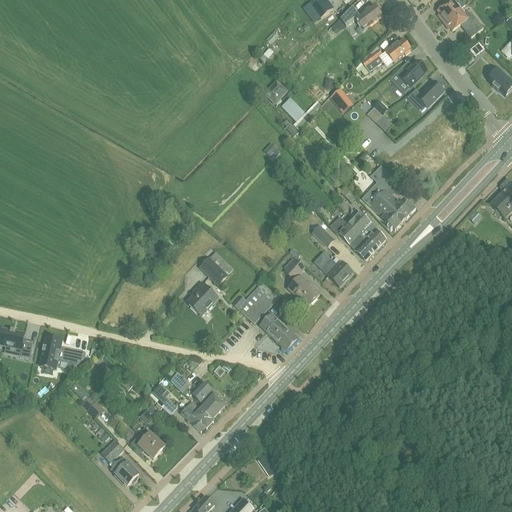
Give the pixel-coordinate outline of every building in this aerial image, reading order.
[(314,0),(309,5),(315,13),(332,0),(314,0)] [(443,24),(460,11),(452,1),(453,0),(444,0),(448,4),(445,7),(437,13),(439,16),(438,17),(443,24)] [(329,2),(315,13),(321,20),(334,10),(329,2)] [(352,8),(340,20),(345,28),(346,28),(356,21),(363,32),(382,18),(379,14),(379,12),(376,8),(375,8),(374,6),(359,18),(352,8)] [(466,14),(464,16),(460,11),(443,24),(449,31),(450,30),(452,33),(460,27),(471,40),(483,30),(471,14),(466,14)] [(345,28),(340,20),(330,30),(335,35),(345,28)] [(385,53),(393,63),(404,55),(406,57),(410,53),(409,51),(410,50),(404,42),(399,45),(397,43),(385,53)] [(475,59),(485,51),(479,44),(469,52),(475,59)] [(273,55),(269,50),(260,60),(264,64),(273,55)] [(379,52),(362,64),(369,74),(383,64),(384,64),(380,59),(383,57),(379,52)] [(306,61),(302,70),(306,72),(311,63),(306,61)] [(406,74),(402,70),(395,77),(390,82),(404,95),(410,89),(427,72),(417,63),(406,74)] [(511,89),(511,82),(499,70),(488,82),(493,87),(492,88),(498,93),(499,92),(505,98),(511,89)] [(326,80),(325,89),(332,90),(333,81),(326,80)] [(417,100),(427,110),(434,103),(435,103),(435,102),(437,100),(437,101),(437,100),(444,93),(434,83),(427,90),(426,90),(426,91),(424,93),(423,93),(424,93),(420,97),(415,92),(408,99),(413,104),(417,100)] [(277,107),(281,102),(279,101),(286,93),(276,84),(265,97),(277,107)] [(352,107),(344,97),(335,104),(343,115),(352,107)] [(359,109),(368,104),(365,97),(355,101),(359,109)] [(282,109),(286,113),(296,123),(304,115),(290,101),(282,109)] [(316,103),(304,115),(296,123),(293,127),(298,132),(321,107),(316,103)] [(382,117),(388,112),(380,103),(374,109),(382,117)] [(445,160),(469,134),(442,110),(427,126),(420,120),(411,132),(406,128),(381,156),(400,173),(410,162),(408,161),(432,135),(448,149),(441,156),(445,160)] [(287,129),(294,137),(298,134),(291,126),(287,129)] [(269,158),(270,158),(276,151),(271,146),(264,153),(269,158)] [(276,151),(270,158),(273,161),(280,154),(276,151)] [(363,159),(379,175),(384,170),(368,154),(363,159)] [(491,203),(492,204),(490,206),(505,221),(511,213),(511,185),(508,181),(501,188),(503,190),(498,196),(491,203)] [(378,185),(362,202),(395,232),(411,215),(411,214),(415,210),(407,203),(403,207),(386,191),(385,192),(378,185)] [(340,193),(347,200),(352,195),(344,188),(340,193)] [(322,206),(315,198),(309,203),(316,211),(322,206)] [(378,250),(386,242),(376,233),(377,231),(360,215),(346,229),(357,239),(359,237),(369,247),(372,244),(378,250)] [(312,236),(327,250),(335,242),(320,227),(312,236)] [(366,263),(378,250),(372,244),(369,247),(363,240),(359,237),(357,239),(346,229),(344,231),(339,236),(349,247),(365,263),(366,263)] [(209,260),(228,278),(235,271),(216,253),(209,260)] [(218,288),(228,278),(209,260),(208,260),(199,270),(218,288)] [(341,264),(338,267),(330,260),(320,271),(328,278),(327,279),(340,290),(354,275),(341,264)] [(295,262),(288,269),(283,274),(293,281),(304,269),(296,261),(295,262)] [(308,309),(320,296),(300,278),(288,291),(308,309)] [(262,285),(245,302),(241,298),(234,306),(246,318),(254,326),(278,301),(262,285)] [(197,292),(199,293),(199,294),(193,299),(188,305),(190,307),(201,318),(218,301),(205,288),(203,286),(197,292)] [(298,341),(272,316),(260,329),(286,353),(298,341)] [(11,332),(2,330),(0,338),(0,346),(21,351),(20,358),(30,360),(33,346),(23,344),(25,335),(16,333),(15,332),(15,333),(11,332),(12,332),(11,331),(11,332)] [(62,344),(46,340),(44,349),(43,349),(44,349),(43,353),(42,353),(42,354),(43,354),(40,368),(56,371),(62,344)] [(86,354),(64,350),(61,363),(68,365),(67,372),(70,373),(84,361),(86,354)] [(90,358),(92,359),(99,352),(92,351),(90,358)] [(204,367),(200,373),(208,379),(213,374),(204,367)] [(128,393),(135,386),(123,375),(117,382),(128,393)] [(183,395),(190,388),(177,375),(170,382),(183,395)] [(160,386),(151,395),(164,408),(169,403),(162,397),(166,393),(160,386)] [(193,398),(202,406),(206,403),(203,400),(209,393),(214,398),(216,397),(204,386),(193,398)] [(206,403),(202,406),(204,408),(200,411),(212,422),(225,408),(214,398),(209,393),(203,400),(206,403)] [(104,411),(96,403),(87,412),(95,420),(104,411)] [(212,422),(200,411),(192,404),(180,416),(201,434),(205,429),(207,431),(213,424),(212,422)] [(85,422),(91,417),(86,412),(81,416),(85,422)] [(138,441),(137,440),(132,446),(139,452),(141,450),(154,461),(165,449),(146,432),(138,441)] [(104,433),(100,437),(99,438),(104,443),(109,438),(104,433)] [(122,483),(127,488),(132,483),(134,485),(139,480),(137,479),(139,477),(128,465),(127,466),(119,457),(124,453),(115,444),(103,457),(111,465),(114,462),(118,466),(113,472),(117,476),(115,478),(121,484),(122,483)] [(282,477),(278,471),(279,471),(268,455),(258,462),(269,477),(273,474),(277,480),(282,477)] [(41,470),(45,475),(52,470),(47,465),(41,470)] [(48,478),(53,485),(62,478),(57,471),(48,478)] [(210,511),(215,508),(206,499),(193,511),(210,511)] [(253,511),(255,510),(243,499),(231,511),(253,511)]
